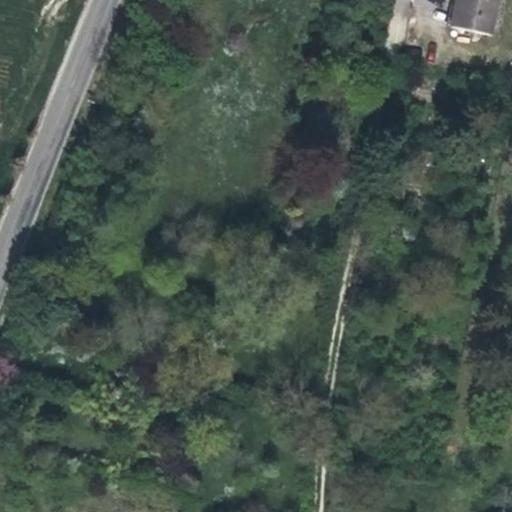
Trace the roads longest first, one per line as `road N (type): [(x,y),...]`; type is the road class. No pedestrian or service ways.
road 1 (track): [(317,511),(330,358),(389,46)]
road 2 (tertiary): [(105,0),(0,266)]
